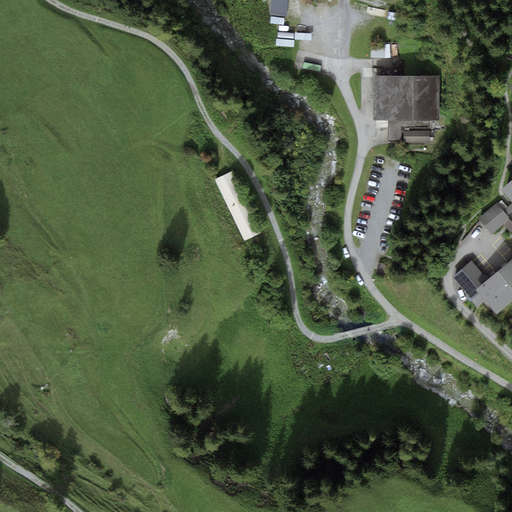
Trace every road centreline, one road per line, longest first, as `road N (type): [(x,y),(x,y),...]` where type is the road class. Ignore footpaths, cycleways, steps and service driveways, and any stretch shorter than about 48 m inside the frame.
road 1 (track): [(51,0),(178,59),(207,119),(269,209),(308,333),(333,338),(400,317)]
road 2 (track): [(400,317),(350,245),(362,126),(342,81),(343,0)]
road 3 (residential): [(511,354),(458,303),(447,277),(467,249),(491,239)]
road 4 (track): [(511,388),(400,317)]
